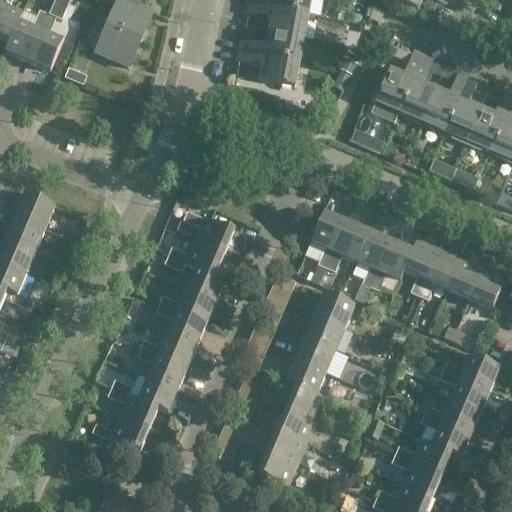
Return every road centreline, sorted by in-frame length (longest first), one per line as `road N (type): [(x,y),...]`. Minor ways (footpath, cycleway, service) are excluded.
road 1 (residential): [(227,511),(182,490),(309,155)]
road 2 (residential): [(0,497),(140,201)]
road 3 (residential): [(511,246),(309,155)]
road 4 (residential): [(140,201),(0,141)]
road 5 (residential): [(309,155),(191,101)]
